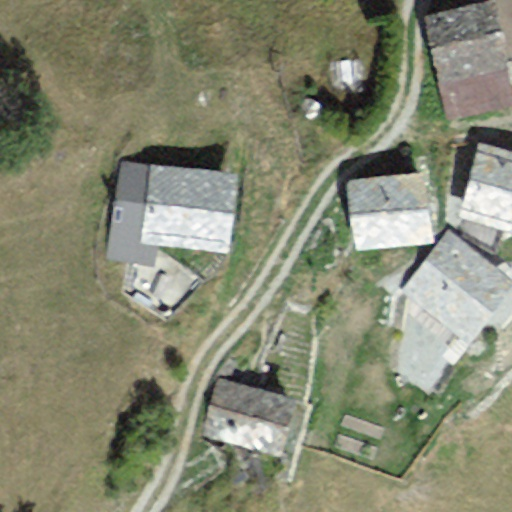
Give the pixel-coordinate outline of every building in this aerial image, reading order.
[(509,91),(493,7),(431,19),(435,38),(447,103),(509,91)] [(511,157),(480,149),(462,214),(511,227),(511,157)] [(227,174),(123,164),(114,255),(150,258),(152,237),(220,243),(227,174)] [(416,176),(350,185),(358,242),(424,233),(416,176)] [(506,282),(449,237),(409,288),(466,333),(506,282)] [(288,400),(220,382),(207,430),(275,448),(288,400)]
